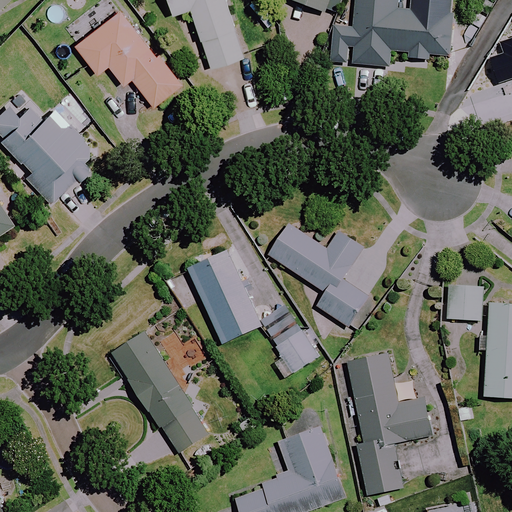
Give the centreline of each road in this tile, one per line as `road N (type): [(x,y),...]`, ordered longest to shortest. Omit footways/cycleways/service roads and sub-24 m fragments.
road 1 (residential): [(13,342),(51,312),(111,238),(192,178),(261,147),(326,141),(398,156),(439,178)]
road 2 (residential): [(113,511),(13,342)]
